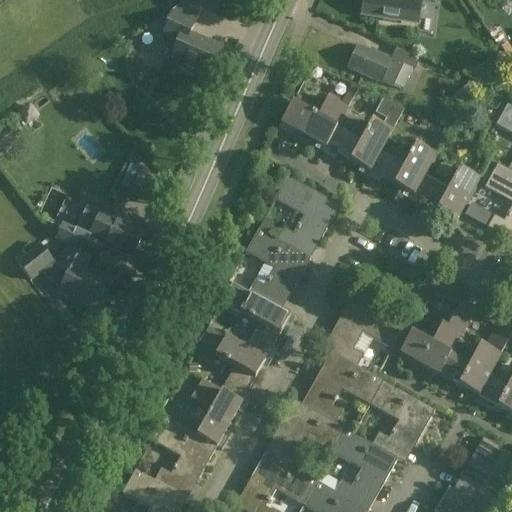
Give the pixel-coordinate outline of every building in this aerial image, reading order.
[(382,22),(396,24),(396,21),(417,25),(420,0),(364,0),(362,16),(383,19),(382,22)] [(181,67),(182,71),(191,75),(195,73),(207,78),(219,50),(188,37),(194,23),(171,14),(161,37),(173,42),(176,48),(170,62),(181,67)] [(403,66),(415,71),(420,59),(397,49),(392,60),(371,51),(370,54),(358,48),(348,71),(382,85),(382,84),(394,88),(403,66)] [(488,56),(471,68),(481,83),(498,71),(488,56)] [(322,155),(335,130),(337,129),(348,110),(328,99),(317,119),(291,105),(278,130),(290,137),(293,132),(324,149),(321,154),(322,155)] [(361,143),(337,129),(335,130),(322,155),(334,161),(337,156),(368,173),(366,178),(367,179),(381,153),(405,109),(383,99),(375,115),(386,121),(381,128),(372,123),(361,143)] [(18,109),(25,122),(37,116),(30,102),(18,109)] [(511,105),(509,104),(496,128),(511,136),(511,105)] [(2,124),(0,125),(0,144),(11,135),(2,124)] [(405,167),(381,153),(367,179),(378,185),(381,180),(412,197),(409,202),(410,203),(425,177),(435,158),(416,147),(405,167)] [(511,173),(497,166),(484,190),(511,205),(511,207),(503,223),(483,212),(476,224),(487,230),(511,244),(511,173)] [(141,170),(131,192),(155,203),(165,181),(141,170)] [(422,209),(425,204),(457,222),(479,182),(459,171),(449,190),(425,177),(410,203),(422,209)] [(283,230),(277,242),(310,260),(339,207),(287,178),(274,203),(302,219),(293,236),(283,230)] [(132,259),(143,233),(131,228),(133,224),(119,218),(117,222),(100,214),(89,239),(63,228),(56,243),(96,261),(103,246),(132,259)] [(259,232),(270,238),(274,231),(272,224),(265,220),(259,232)] [(240,275),(234,286),(281,312),(310,260),(277,242),(270,238),(259,232),(258,231),(244,255),(264,266),(254,283),(240,275)] [(31,283),(55,265),(39,245),(35,249),(31,244),(22,251),(26,256),(16,264),(31,283)] [(56,271),(67,276),(59,293),(95,311),(108,283),(83,271),(88,260),(67,249),(56,271)] [(290,317),(281,312),(234,286),(232,285),(221,305),(258,326),(245,349),(245,350),(265,362),(270,365),(277,352),(272,349),(290,317)] [(421,315),(433,293),(420,286),(409,308),(421,315)] [(363,334),(392,350),(405,326),(352,297),(331,335),(339,340),(331,353),(357,368),(364,356),(354,350),(363,334)] [(450,356),(473,315),(459,308),(447,329),(442,326),(431,345),(411,334),(399,355),(438,376),(450,356)] [(477,397),(488,377),(489,377),(511,335),(498,328),(486,350),(479,346),(469,366),(450,356),(438,376),(477,397)] [(248,393),(265,362),(245,350),(245,349),(225,338),(214,358),(235,369),(221,393),(246,407),(253,396),(248,393)] [(332,409),(341,392),(370,408),(384,383),(357,368),(331,353),(302,407),(335,426),(336,425),(342,414),(332,409)] [(511,380),(508,387),(489,377),(488,377),(477,397),(511,416),(511,380)] [(246,408),(246,407),(221,393),(221,394),(201,383),(191,402),(211,413),(197,437),(217,449),(222,451),(229,439),(223,436),(241,405),(246,408)] [(435,411),(384,383),(370,408),(398,424),(388,441),(379,435),(373,446),(373,447),(406,465),(435,411)] [(295,457),(304,441),(332,456),(346,431),(336,425),(335,426),(302,407),(294,402),(264,455),(298,474),(299,474),(305,462),(295,457)] [(162,471),(155,482),(188,501),(217,449),(197,437),(165,419),(152,443),(180,459),(171,476),(162,471)] [(352,489),(342,483),(336,494),(335,496),(364,511),(369,511),(398,461),(405,465),(406,465),(373,447),(373,446),(346,431),(332,456),(361,472),(352,489)] [(453,493),(485,511),(487,511),(493,500),(483,494),(493,477),(511,488),(511,456),(482,440),(453,492),(453,493)] [(303,508),(317,484),(299,474),(298,474),(264,455),(235,508),(242,511),(270,511),(266,510),(275,492),(303,508)] [(436,468),(434,477),(451,482),(454,472),(436,468)] [(181,511),(188,501),(155,482),(136,471),(123,496),(151,511),(150,511),(181,511)] [(336,494),(317,484),(303,508),(310,511),(364,511),(335,496),(336,494)] [(488,511),(487,511),(485,511),(453,493),(453,492),(449,489),(435,511),(488,511)]
